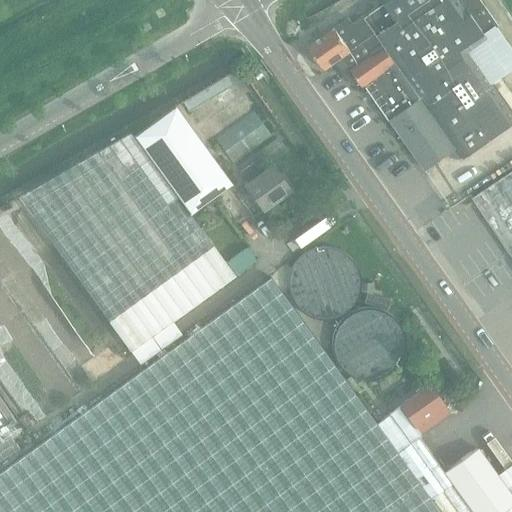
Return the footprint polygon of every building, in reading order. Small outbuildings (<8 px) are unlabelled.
[(347,19),(307,47),(324,71),(335,62),(348,81),(354,77),(362,88),(367,85),(391,120),(390,121),(424,171),(448,154),(450,158),(459,159),(462,156),(463,158),(496,135),(511,123),(511,113),(491,84),(470,53),(469,52),(487,40),(489,38),(486,34),(485,33),(496,25),(497,24),(480,0),(381,0),(382,1),(350,23),(347,19)] [(227,78),(182,104),(188,113),(233,87),(227,78)] [(174,107),(134,137),(189,215),(216,195),(231,185),(174,107)] [(235,124),(216,139),(234,163),(271,136),(253,112),(235,124)] [(130,132),(19,196),(132,351),(234,276),(189,215),(134,137),(130,132)] [(253,163),(240,173),(246,182),(243,185),(261,211),(290,190),(271,164),(260,172),(253,163)] [(511,172),(473,199),(511,257),(511,172)] [(358,279),(357,272),(356,266),(353,260),(348,254),(342,249),(337,247),(330,245),(323,244),(317,245),(311,247),(306,249),(300,254),(296,259),(292,266),(290,272),(290,279),(290,285),(292,291),(295,297),(300,303),(305,307),(312,310),(318,312),(323,313),(330,312),(336,310),(342,308),(347,304),(351,299),(355,292),(357,285),(358,279)] [(270,278),(0,473),(0,511),(439,511),(376,424),(270,278)] [(372,285),(363,284),(362,291),(371,293),(372,285)] [(363,303),(379,308),(382,298),(367,293),(363,303)] [(394,344),(393,337),(391,332),(389,327),(385,322),(380,317),(374,314),(369,312),(364,311),(357,312),(350,313),(346,315),(340,319),(336,324),(332,330),(330,336),(329,343),(330,349),(331,355),(335,362),(338,366),(343,371),(348,373),(353,375),(360,376),(366,376),(373,374),(379,371),(384,367),(388,362),(391,356),(393,350),(394,344)] [(391,413),(389,415),(396,425),(398,423),(407,417),(418,434),(448,412),(429,386),(391,413)] [(389,415),(376,424),(439,511),(511,511),(511,484),(506,488),(478,449),(443,474),(417,438),(409,444),(396,425),(389,415)]
